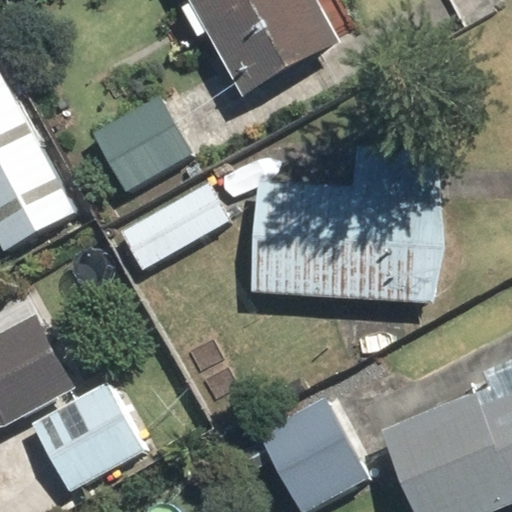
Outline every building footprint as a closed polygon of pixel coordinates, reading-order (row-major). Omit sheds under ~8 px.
[(213,42),(249,103),(349,44),(322,0),(187,0),(195,12),(187,17),(204,47),(213,42)] [(0,58),(0,241),(10,259),(86,218),(0,58)] [(161,106),(98,140),(128,198),(192,164),(161,106)] [(264,190),(257,301),(444,313),(453,157),(362,151),(359,196),(264,190)] [(214,189),(126,239),(149,279),(237,229),(214,189)] [(0,435),(10,433),(80,395),(42,326),(12,340),(0,345),(0,435)] [(114,387),(36,430),(73,497),(152,454),(114,387)] [(258,437),(297,511),(316,511),(377,480),(332,397),(258,437)] [(386,436),(416,511),(511,511),(511,398),(485,410),(480,398),(386,436)]
